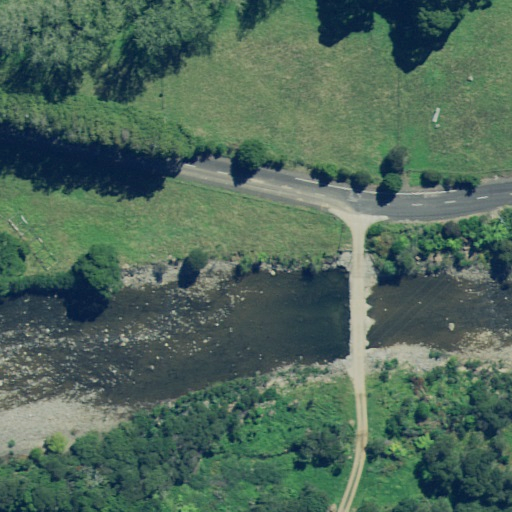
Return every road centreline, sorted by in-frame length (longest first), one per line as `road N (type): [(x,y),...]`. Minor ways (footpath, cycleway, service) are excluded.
road 1 (unclassified): [(0,122),(363,201),(402,205),(511,193)]
road 2 (track): [(363,201),(361,457),(342,511)]
